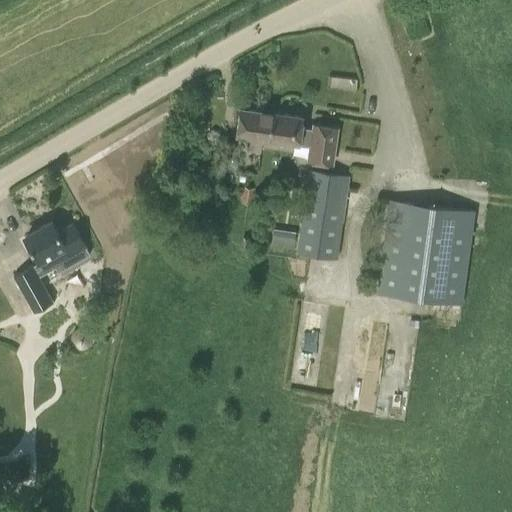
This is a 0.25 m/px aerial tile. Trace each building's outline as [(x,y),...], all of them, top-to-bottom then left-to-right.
[(261,151),(264,138),(270,139),(273,111),(240,107),(236,134),(251,136),(249,149),(261,151)] [(307,116),(273,111),(270,139),(303,143),(310,144),(308,159),(332,163),(337,127),(313,124),(313,129),(305,128),(307,116)] [(308,169),(295,253),(338,259),(350,177),(308,169)] [(461,303),(473,211),(391,199),(379,292),(461,303)] [(34,234),(25,239),(38,263),(13,276),(33,312),(54,301),(40,275),(55,267),(58,272),(91,254),(86,246),(87,246),(73,222),(57,231),(52,222),(33,232),(34,234)] [(294,232),(284,231),(282,244),(293,246),(294,232)]
